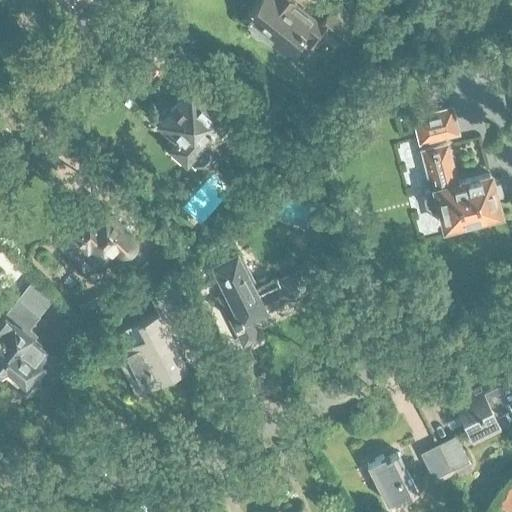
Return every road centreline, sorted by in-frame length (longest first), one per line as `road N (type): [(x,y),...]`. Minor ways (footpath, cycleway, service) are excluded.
road 1 (residential): [(511,311),(165,475),(129,483),(0,478)]
road 2 (tertiary): [(90,0),(0,105)]
